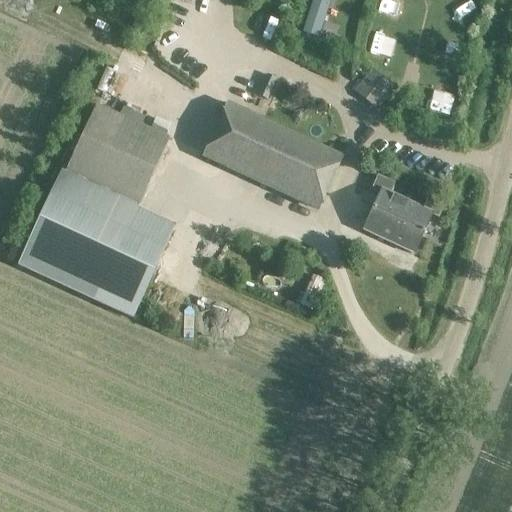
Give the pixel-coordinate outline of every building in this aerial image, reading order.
[(311,0),(301,33),(316,38),(328,0),(311,0)] [(371,70),(354,92),(376,109),(393,88),(371,70)] [(258,95),(268,100),(278,79),(268,74),(258,95)] [(95,106),(21,269),(129,319),(172,227),(136,211),(168,140),(95,106)] [(227,107),(203,158),(316,210),(340,159),(227,107)] [(381,192),(363,231),(413,255),(431,215),(437,218),(441,209),(430,204),(426,212),(388,195),(392,186),(379,180),(375,189),(381,192)]
